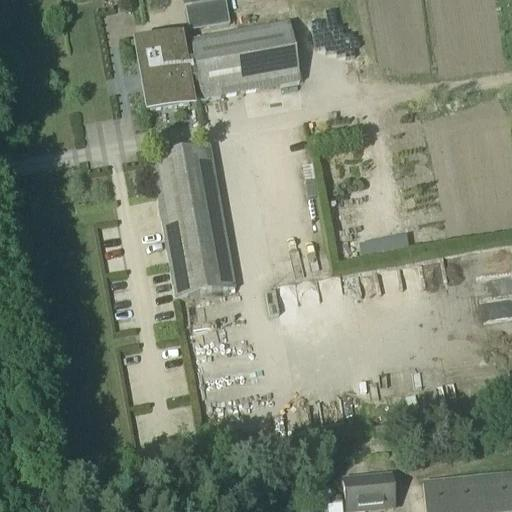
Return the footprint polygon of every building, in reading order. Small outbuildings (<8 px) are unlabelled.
[(183,13),(187,36),(228,29),(224,6),(183,13)] [(138,52),(149,113),(187,106),(183,85),(195,83),(199,104),(298,86),(287,27),(188,45),(193,74),(181,76),(176,45),(138,52)] [(295,175),(305,175),(303,137),(293,137),(295,175)] [(146,154),(165,297),(225,289),(205,146),(146,154)] [(327,147),(314,148),(318,189),(330,188),(327,147)] [(114,249),(95,250),(95,263),(115,262),(114,249)] [(191,387),(238,379),(235,364),(189,372),(191,387)] [(207,409),(202,436),(240,442),(245,416),(207,409)] [(511,511),(511,470),(419,476),(421,511),(511,511)] [(343,484),(345,511),(391,511),(393,511),(391,480),(343,484)]
